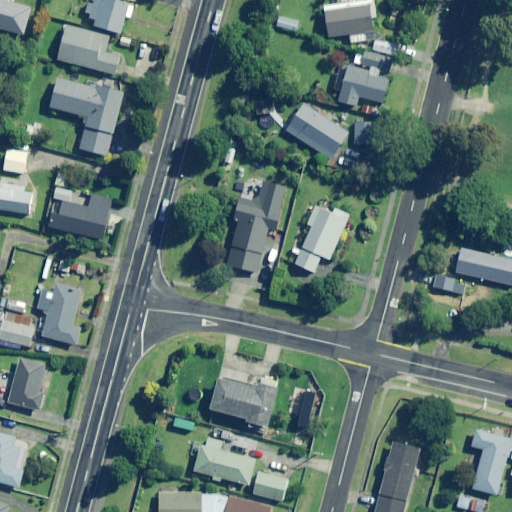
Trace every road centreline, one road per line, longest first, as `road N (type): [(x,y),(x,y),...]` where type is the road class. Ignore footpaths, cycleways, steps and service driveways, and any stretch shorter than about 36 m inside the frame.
road 1 (residential): [(373,356),(466,0)]
road 2 (primary): [(132,307),(215,0)]
road 3 (residential): [(132,307),(373,356)]
road 4 (primary): [(78,511),(132,307)]
road 5 (residential): [(333,511),(373,356)]
road 6 (residential): [(373,356),(511,387)]
